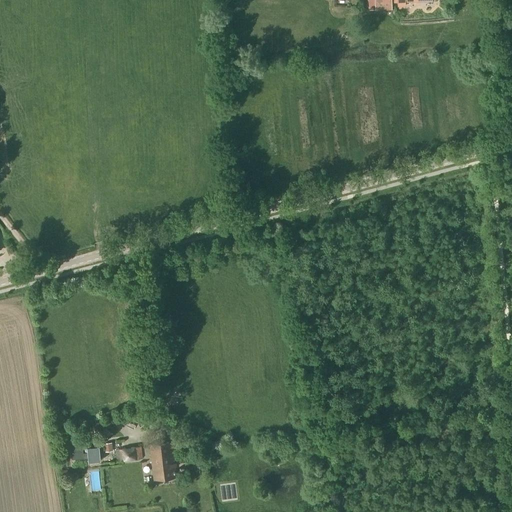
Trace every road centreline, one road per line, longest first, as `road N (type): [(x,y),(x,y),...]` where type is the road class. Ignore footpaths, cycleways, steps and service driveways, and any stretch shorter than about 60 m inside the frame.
road 1 (tertiary): [(511,143),(0,281)]
road 2 (track): [(158,413),(127,247)]
